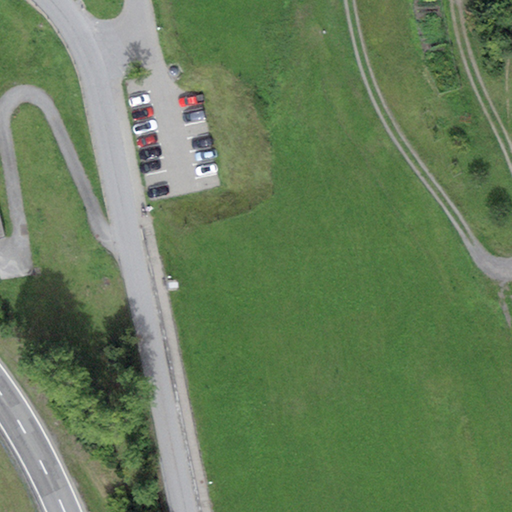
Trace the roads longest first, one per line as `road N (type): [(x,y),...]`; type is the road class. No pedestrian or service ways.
road 1 (residential): [(187,511),(90,56)]
road 2 (track): [(348,0),(353,35),(392,133),(478,258),(511,274)]
road 3 (track): [(454,0),(464,50),(511,158)]
road 4 (secondary): [(0,394),(63,511)]
